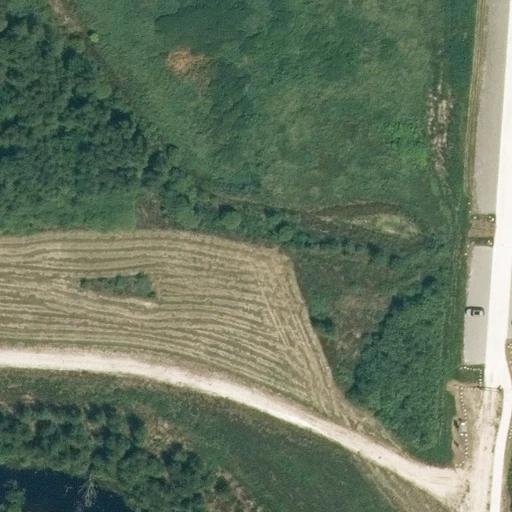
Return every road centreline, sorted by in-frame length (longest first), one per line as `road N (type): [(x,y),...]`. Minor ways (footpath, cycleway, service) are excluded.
road 1 (unclassified): [(490,391),(511,96)]
road 2 (track): [(479,511),(490,391)]
